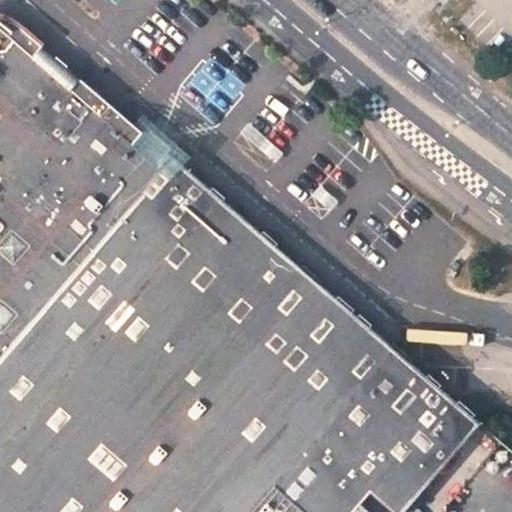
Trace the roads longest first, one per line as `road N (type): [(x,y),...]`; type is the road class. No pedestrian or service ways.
road 1 (primary): [(256,0),(310,54),(511,209)]
road 2 (unclassified): [(468,107),(427,90),(314,0)]
